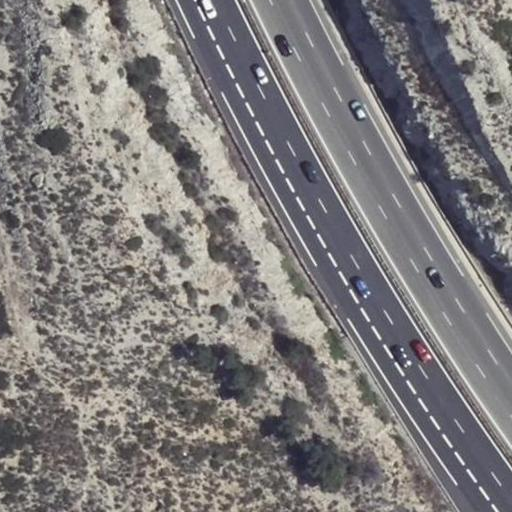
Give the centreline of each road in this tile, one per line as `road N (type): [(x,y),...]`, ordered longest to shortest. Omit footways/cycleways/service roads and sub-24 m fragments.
road 1 (motorway): [(194,0),(280,180),(495,511)]
road 2 (motorway): [(511,412),(330,129),(270,0)]
